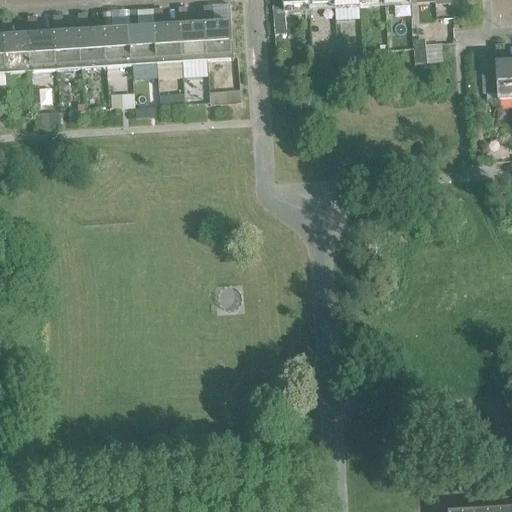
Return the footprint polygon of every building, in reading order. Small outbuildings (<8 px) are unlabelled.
[(308,7),(307,0),(281,0),(282,8),(282,9),(283,9),(284,9),(284,8),(308,7)] [(203,9),(204,29),(205,29),(207,64),(232,62),(232,63),(233,63),(231,26),(230,26),(230,27),(213,28),(212,8),(203,9)] [(178,10),(179,30),(180,30),(182,65),(207,64),(205,29),(204,29),(188,30),(187,10),(178,10)] [(153,12),(154,32),(155,32),(157,67),(182,65),(180,30),(179,30),(163,31),(162,11),(153,12)] [(128,13),(129,33),(132,68),(157,67),(155,32),(154,32),(138,33),(137,13),(128,13)] [(103,15),(104,35),(106,70),(132,68),(129,33),(113,34),(111,14),(103,15)] [(77,17),(79,36),(81,71),(106,70),(104,35),(88,36),(86,16),(77,17)] [(52,18),(53,38),(54,38),(56,73),(81,71),(79,36),(62,37),(61,18),(52,18)] [(27,20),(28,40),(29,40),(31,74),(56,73),(54,38),(53,38),(37,39),(36,19),(27,20)] [(2,21),(3,41),(4,41),(6,76),(31,74),(29,40),(28,40),(12,41),(11,21),(2,21)] [(511,66),(505,67),(503,47),(494,48),(496,66),(495,66),(497,104),(499,103),(498,102),(511,101),(511,66)] [(225,94),(209,95),(210,107),(226,106),(225,94)] [(121,97),(109,98),(110,112),(122,112),(121,97)] [(167,98),(159,98),(160,110),(168,109),(167,98)] [(148,111),(134,112),(135,121),(149,121),(148,111)] [(46,116),(33,117),(33,121),(34,134),(47,133),(46,116)]
